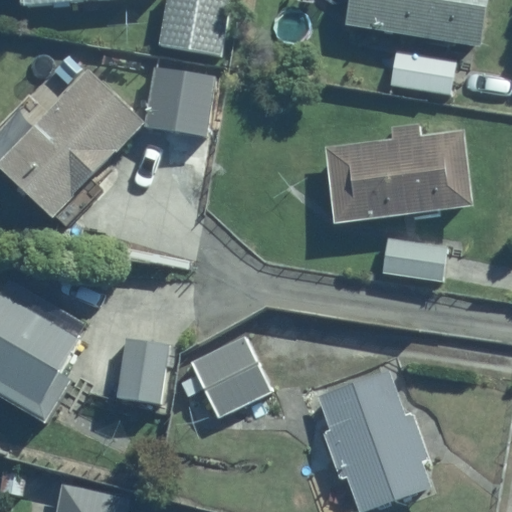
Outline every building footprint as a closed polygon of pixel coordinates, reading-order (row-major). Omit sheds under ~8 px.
[(159,9),(158,0),(0,0),(0,3),(34,0),(36,19),(159,9)] [(233,8),(177,0),(175,0),(167,59),(224,67),(233,8)] [(353,0),(348,35),(485,59),(494,0),(353,0)] [(456,66),(392,55),(386,91),(450,101),(456,66)] [(219,87),(158,79),(150,137),(212,145),(219,87)] [(145,135),(86,85),(61,115),(56,111),(0,176),(0,188),(55,235),(61,228),(72,237),(105,198),(97,191),(145,135)] [(334,234),(474,219),(465,139),(421,144),(419,128),(394,131),(396,150),(326,158),(334,234)] [(449,252),(385,243),(379,282),(444,291),(449,252)] [(0,404),(48,434),(74,392),(61,384),(91,334),(10,284),(0,299),(0,404)] [(272,400),(240,339),(190,366),(222,426),(272,400)] [(170,353),(128,348),(121,408),(163,413),(170,353)] [(405,421),(390,379),(323,403),(333,432),(322,436),(340,485),(347,482),(358,511),(382,511),(430,495),(420,467),(429,464),(412,418),(405,421)] [(127,511),(128,508),(65,497),(62,511),(127,511)]
